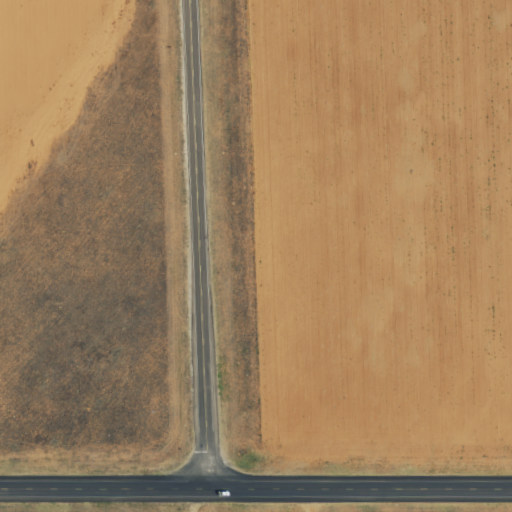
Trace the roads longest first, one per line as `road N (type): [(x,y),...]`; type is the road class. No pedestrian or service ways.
road 1 (primary): [(511,488),(0,489)]
road 2 (secondary): [(186,0),(204,489)]
